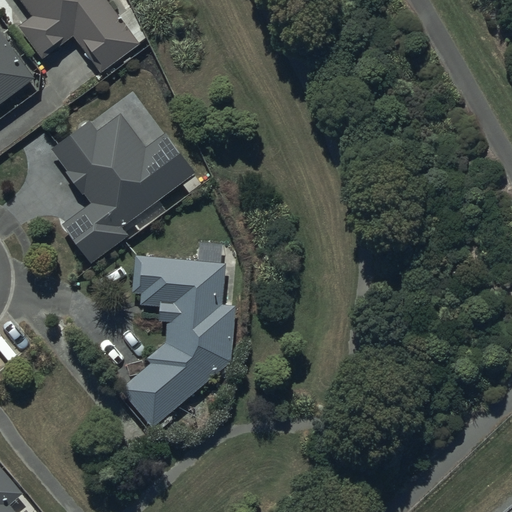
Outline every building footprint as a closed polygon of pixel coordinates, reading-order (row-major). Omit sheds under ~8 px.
[(21,0),(32,15),(18,25),(42,58),(73,36),(99,72),(140,43),(107,0),(21,0)] [(0,103),(34,79),(0,31),(0,103)] [(81,125),(52,147),(91,202),(62,222),(90,262),(128,235),(121,225),(195,173),(167,132),(146,146),(121,111),(97,129),(93,123),(84,129),(81,125)] [(151,361),(119,386),(152,426),(156,422),(160,428),(173,417),(169,412),(231,362),(235,305),(221,304),(224,262),(134,256),(132,292),(140,292),(139,302),(159,304),(158,320),(166,320),(165,342),(146,356),(151,361)] [(0,511),(27,511),(25,509),(21,511),(16,511),(10,504),(23,494),(0,465),(0,511)]
